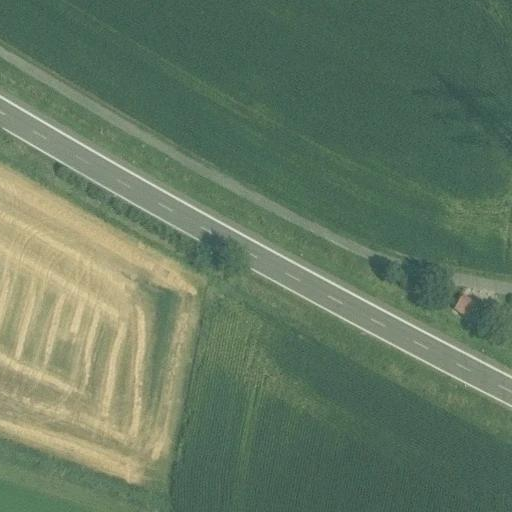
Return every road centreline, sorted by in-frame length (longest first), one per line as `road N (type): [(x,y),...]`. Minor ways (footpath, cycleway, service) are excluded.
road 1 (secondary): [(511,393),(292,280),(0,113)]
road 2 (unclassified): [(0,54),(292,221),(417,276),(511,290)]
